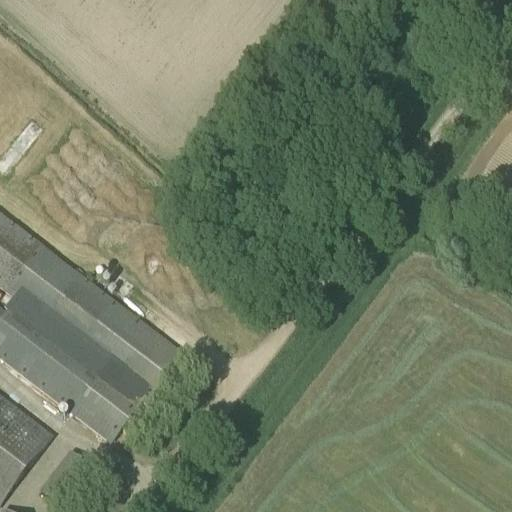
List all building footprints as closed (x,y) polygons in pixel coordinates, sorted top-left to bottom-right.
[(21,202),(53,210),(64,167),(33,159),(25,189),(24,188),(21,202)] [(62,225),(83,241),(104,211),(83,196),(62,225)] [(148,405),(184,359),(0,216),(0,291),(13,302),(3,314),(0,311),(0,363),(111,448),(145,403),(148,405)] [(150,313),(143,326),(184,348),(191,334),(150,313)] [(0,511),(54,441),(0,399),(0,511)] [(73,451),(41,488),(60,505),(93,468),(73,451)]
